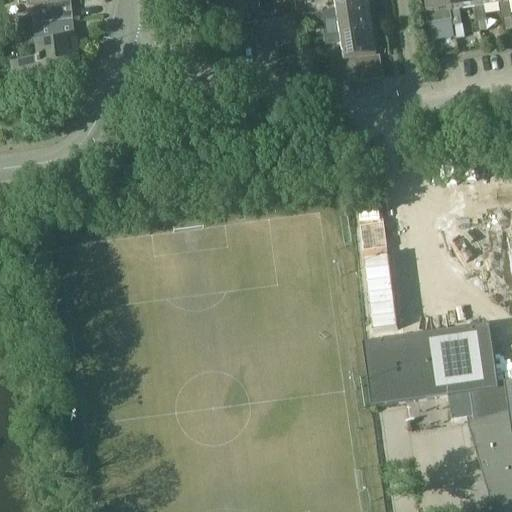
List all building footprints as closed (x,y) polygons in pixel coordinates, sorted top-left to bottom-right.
[(30,0),(34,26),(73,21),(71,2),(72,2),(71,0),(30,0)] [(239,0),(229,0),(208,3),(211,28),(216,28),(239,24),(243,24),(243,26),(258,24),(256,14),(242,16),(240,1),(239,0)] [(302,0),(303,1),(310,0),(334,0),(336,10),(336,12),(368,7),(366,0),(302,0)] [(451,12),(453,12),(451,0),(426,0),(429,15),(427,15),(429,31),(438,30),(436,14),(451,12)] [(476,0),(451,0),(453,12),(451,12),(454,27),(455,27),(457,41),(464,40),(462,26),(460,11),(476,8),(478,8),(476,0)] [(502,5),(501,0),(476,0),(478,8),(476,8),(478,24),(479,24),(487,22),(485,7),(500,5),(502,5)] [(509,4),(511,3),(511,0),(501,0),(502,5),(500,5),(503,20),(511,19),(509,4)] [(336,10),(320,13),(321,21),(336,18),(339,34),(339,37),(371,32),(368,7),(336,12),(336,10)] [(79,62),(77,40),(75,39),(73,21),(34,26),(38,61),(12,65),(14,85),(58,80),(57,65),(79,62)] [(487,22),(479,24),(480,32),(488,31),(487,22)] [(239,24),(216,28),(218,40),(240,36),(239,24)] [(339,34),(323,37),(325,45),(340,43),(343,62),(355,60),(367,59),(375,58),(371,32),(339,37),(339,34)] [(240,36),(218,40),(219,51),(242,48),(240,36)] [(434,44),(427,45),(428,57),(428,58),(435,57),(436,57),(436,56),(434,44)] [(375,58),(367,59),(370,81),(383,79),(379,57),(375,58)] [(367,59),(355,60),(358,83),(370,81),(367,59)] [(355,60),(343,62),(346,84),(358,83),(355,60)] [(343,62),(331,64),(335,86),(346,84),(343,62)] [(511,230),(490,234),(506,343),(511,342),(511,230)] [(383,343),(365,345),(372,410),(392,407),(393,406),(448,398),(452,422),(473,419),(474,425),(509,414),(505,387),(497,388),(489,328),(402,341),(385,343),(383,343)] [(474,425),(468,427),(491,509),(492,511),(511,511),(511,384),(505,386),(505,387),(509,414),(474,425)]
